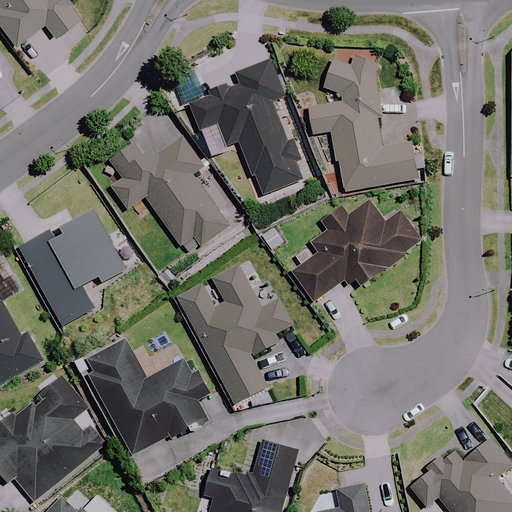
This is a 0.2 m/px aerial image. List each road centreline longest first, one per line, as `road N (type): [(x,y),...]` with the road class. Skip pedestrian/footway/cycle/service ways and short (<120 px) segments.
road 1 (residential): [(459,0),(466,292),(460,335),(427,365),(363,400)]
road 2 (residential): [(0,164),(97,92),(158,0)]
